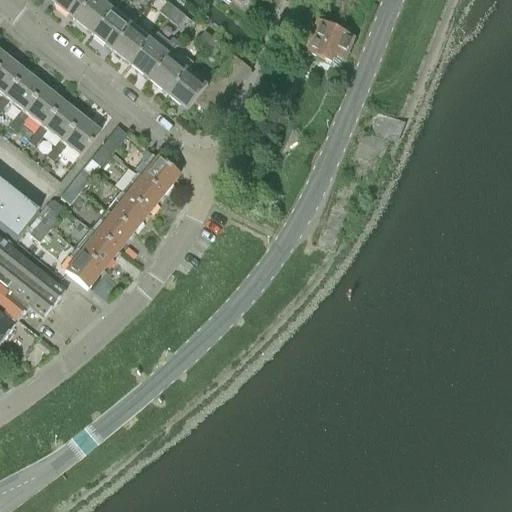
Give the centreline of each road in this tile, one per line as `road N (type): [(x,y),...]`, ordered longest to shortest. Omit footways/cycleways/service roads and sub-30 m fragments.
road 1 (tertiary): [(0,494),(38,477),(165,376),(270,266),(318,180),(387,0)]
road 2 (residential): [(0,415),(71,365),(136,303),(177,248),(213,176)]
road 3 (residential): [(213,176),(123,111),(0,2)]
road 4 (residential): [(213,176),(299,0)]
